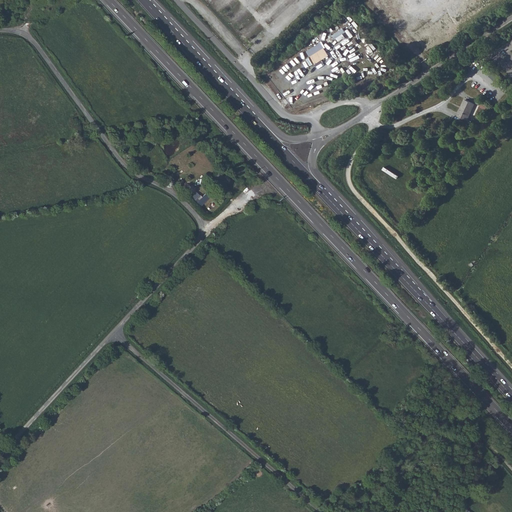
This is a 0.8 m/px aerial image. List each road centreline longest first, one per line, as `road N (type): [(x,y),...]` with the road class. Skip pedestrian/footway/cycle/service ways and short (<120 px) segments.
road 1 (trunk): [(109,0),(511,427)]
road 2 (track): [(369,109),(371,133),(352,158),(348,183),(511,367)]
road 3 (unclassified): [(0,29),(26,35),(125,165),(175,195),(207,230)]
road 4 (trunk): [(511,396),(325,195)]
road 5 (unclassified): [(113,333),(321,511)]
road 6 (unclassified): [(313,120),(281,112),(176,0)]
road 7 (unclassified): [(369,109),(511,16)]
road 8 (unclassified): [(0,454),(113,333)]
road 9 (trunk): [(250,116),(143,0)]
road 10 (unclassified): [(113,333),(207,230)]
